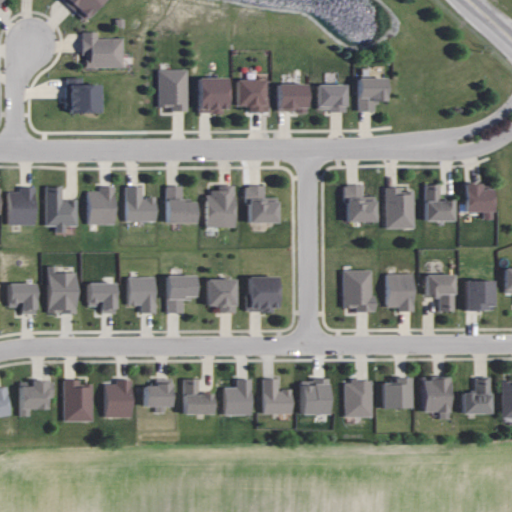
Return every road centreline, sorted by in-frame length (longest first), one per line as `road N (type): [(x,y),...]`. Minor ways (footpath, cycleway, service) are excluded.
road 1 (residential): [(0,352),(22,344),(511,344)]
road 2 (residential): [(429,150),(0,151)]
road 3 (residential): [(309,151),(308,344)]
road 4 (residential): [(511,100),(429,150),(474,150),(511,129)]
